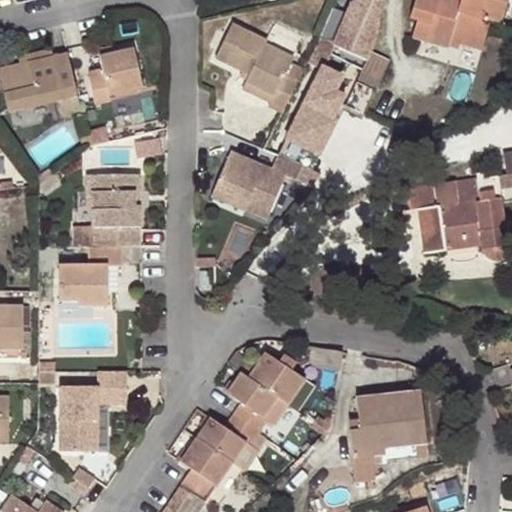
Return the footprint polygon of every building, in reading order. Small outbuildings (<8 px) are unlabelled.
[(353,0),(340,34),(332,46),(366,60),(368,54),(373,44),(381,0),(353,0)] [(458,15),(462,0),(416,0),(410,19),(416,21),(411,38),(446,49),(448,42),(480,52),(489,24),(458,15)] [(462,0),(458,15),(489,24),(498,26),(506,0),(462,0)] [(268,102),(281,109),(301,70),(289,64),(292,57),(264,43),(265,41),(230,23),(212,57),(246,74),(243,81),(272,95),(268,102)] [(136,45),(101,54),(105,72),(91,75),(97,102),(112,99),(111,94),(146,86),(136,45)] [(23,57),(25,65),(57,59),(55,49),(23,57)] [(372,94),(386,64),(368,54),(366,60),(360,71),(354,85),(372,94)] [(71,56),(57,59),(25,65),(3,70),(13,111),(60,101),(80,96),(71,56)] [(272,95),(243,81),(239,87),(268,102),(272,95)] [(342,107),(346,109),(357,116),(361,118),(372,94),(354,85),(342,107)] [(83,110),(80,96),(60,101),(63,115),(83,110)] [(357,116),(346,109),(335,130),(347,137),(348,136),(357,116)] [(89,134),(91,142),(92,145),(111,140),(107,126),(88,131),(89,134)] [(91,142),(89,134),(82,135),(84,143),(91,142)] [(135,141),(138,157),(158,153),(155,137),(135,141)] [(270,167),(229,147),(212,181),(244,197),(240,206),(261,217),(282,173),(294,179),(301,166),(275,155),(270,167)] [(56,172),(51,166),(34,180),(36,186),(39,185),(56,172)] [(45,192),(61,179),(56,172),(39,185),(45,192)] [(140,245),(140,203),(135,203),(135,193),(140,193),(140,174),(93,174),(93,208),(93,245),(123,245),(140,245)] [(414,208),(421,253),(440,250),(439,243),(478,238),(478,244),(481,255),(483,257),(485,259),(488,261),(492,261),(495,261),(498,260),(501,258),(503,255),(504,252),(505,250),(493,175),(404,188),(407,209),(414,208)] [(240,206),(244,197),(212,181),(208,190),(240,206)] [(439,243),(440,250),(478,244),(478,238),(439,243)] [(107,290),(107,264),(116,264),(123,264),(123,245),(93,245),(88,245),(88,263),(59,264),(60,299),(78,298),(78,304),(93,303),(108,303),(107,290)] [(217,256),(197,256),(196,265),(217,265),(217,256)] [(117,290),(116,264),(107,264),(107,290),(117,290)] [(202,269),(202,288),(212,288),(212,270),(202,269)] [(93,310),(93,303),(78,304),(78,298),(60,299),(60,311),(93,310)] [(0,348),(25,348),(24,307),(0,306),(0,348)] [(335,389),(340,350),(311,345),(308,365),(325,368),(322,387),(335,389)] [(0,348),(0,358),(25,358),(25,348),(0,348)] [(277,395),(287,403),(304,377),(291,368),(296,361),(283,352),(278,360),(263,350),(255,362),(246,375),(277,395)] [(246,375),(255,362),(248,357),(239,370),(246,375)] [(37,372),(54,371),(54,363),(38,362),(37,372)] [(97,420),(106,420),(106,403),(134,402),(134,370),(105,370),(105,387),(67,388),(68,450),(98,451),(97,420)] [(260,431),(268,418),(263,414),(277,395),(246,375),(239,370),(226,390),(239,400),(231,411),(260,431)] [(54,383),(54,371),(37,372),(38,384),(54,383)] [(315,384),(304,377),(287,403),(298,410),(315,384)] [(416,458),(428,456),(421,389),(356,396),(359,418),(360,428),(349,429),(355,482),(368,480),(368,487),(376,487),(373,455),(385,454),(385,448),(414,444),(416,458)] [(277,395),(263,414),(268,418),(274,422),(287,403),(277,395)] [(0,441),(9,442),(9,398),(0,398),(0,441)] [(195,434),(232,459),(244,440),(251,444),(260,431),(231,411),(222,424),(208,415),(195,434)] [(348,419),(349,429),(360,428),(359,418),(348,419)] [(107,451),(106,420),(97,420),(98,451),(107,451)] [(204,501),(232,459),(195,434),(179,458),(189,465),(181,477),(177,483),(204,501)] [(244,440),(232,459),(244,468),(257,449),(251,444),(244,440)] [(104,485),(89,475),(83,484),(99,494),(104,485)] [(409,485),(411,492),(427,487),(424,481),(409,485)] [(178,511),(195,511),(204,501),(177,483),(164,502),(178,511)] [(59,511),(43,501),(35,511),(33,511),(8,495),(0,506),(0,511),(59,511)] [(178,511),(164,502),(157,511),(178,511)] [(426,511),(424,503),(396,511),(426,511)]
